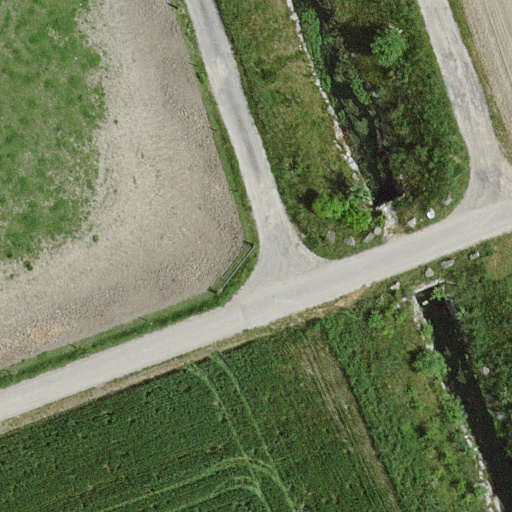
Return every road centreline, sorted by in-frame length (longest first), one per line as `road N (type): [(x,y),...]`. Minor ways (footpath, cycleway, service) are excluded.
road 1 (unclassified): [(511,212),(0,407)]
road 2 (track): [(299,295),(205,0)]
road 3 (track): [(498,216),(429,0)]
